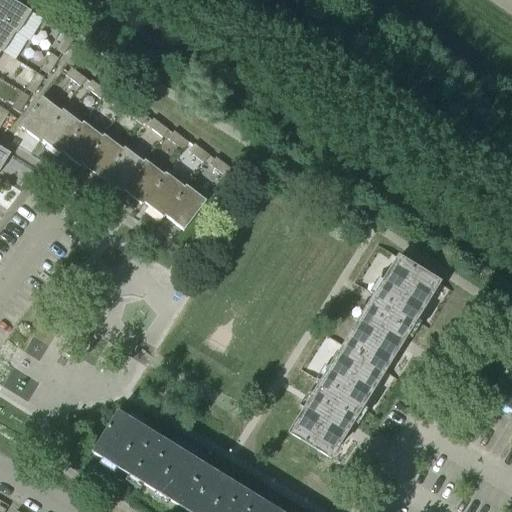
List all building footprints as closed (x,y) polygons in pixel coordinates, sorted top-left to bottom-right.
[(0,0),(0,24),(15,34),(29,13),(6,0),(0,0)] [(0,52),(1,53),(12,34),(15,35),(15,34),(0,24),(0,52)] [(53,51),(61,56),(72,41),(63,35),(53,51)] [(38,71),(46,76),(56,60),(48,55),(38,71)] [(64,78),(79,89),(85,82),(70,71),(64,78)] [(24,90),(31,95),(41,79),(33,75),(24,90)] [(84,91),(99,102),(105,95),(90,83),(84,91)] [(9,109),(17,114),(26,98),(19,94),(9,109)] [(107,126),(110,129),(126,107),(111,96),(105,104),(109,107),(102,116),(110,122),(107,126)] [(18,128),(38,143),(62,113),(61,112),(59,114),(40,100),(18,128)] [(125,116),(140,128),(146,120),(131,108),(125,116)] [(60,157),(61,155),(60,154),(81,127),(80,127),(62,113),(38,143),(39,144),(40,142),(60,157)] [(60,154),(61,155),(79,168),(103,138),(102,138),(106,133),(87,118),(81,125),(80,127),(81,127),(60,154)] [(146,129),(161,140),(167,133),(152,121),(146,129)] [(167,142),(182,153),(187,146),(173,134),(167,142)] [(81,167),(100,182),(123,151),(121,152),(103,138),(79,168),(80,169),(81,167)] [(188,155),(202,166),(208,158),(193,147),(188,155)] [(0,170),(9,155),(0,149),(0,170)] [(102,180),(121,194),(144,164),(143,163),(142,165),(123,151),(100,182),(102,180)] [(208,168),(224,180),(230,172),(214,160),(208,168)] [(123,193),(141,206),(164,177),(164,176),(162,178),(144,164),(121,194),(121,195),(123,193)] [(143,206),(162,219),(185,189),(184,188),(183,191),(164,177),(141,206),(142,207),(143,206)] [(185,189),(162,219),(162,220),(164,218),(183,233),(205,204),(185,189)] [(288,434),(328,459),(436,285),(396,261),(288,434)] [(511,359),(511,360),(487,400),(511,415),(511,359)] [(90,454),(184,511),(275,511),(115,413),(90,454)]
